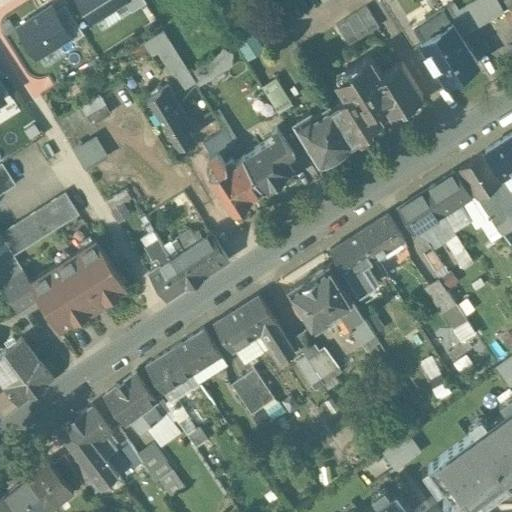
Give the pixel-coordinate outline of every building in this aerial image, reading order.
[(56,0),(55,0),(19,23),(41,57),(88,27),(72,1),(62,8),(56,0)] [(86,0),(98,17),(124,0),(130,0),(135,7),(144,0),(86,0)] [(455,4),(452,0),(439,0),(446,10),(455,4)] [(497,0),(473,0),(458,8),(470,28),(503,10),(497,0)] [(367,3),(336,22),(350,43),(380,24),(367,3)] [(458,8),(455,4),(446,10),(453,21),(454,21),(462,34),(470,28),(458,8)] [(453,21),(423,40),(447,80),(478,60),(462,34),(454,21),(453,21)] [(195,79),(164,28),(146,40),(152,50),(159,46),(165,55),(187,84),(195,79)] [(388,69),(381,74),(379,70),(380,69),(370,53),(352,65),(355,70),(341,79),(339,75),(334,78),(344,94),(331,102),(354,137),(354,138),(374,125),(372,122),(384,115),(381,110),(388,106),(391,111),(401,104),(403,106),(423,94),(401,59),(388,68),(388,69)] [(0,102),(14,94),(0,71),(0,102)] [(174,92),(168,82),(147,95),(177,145),(193,135),(188,127),(192,124),(173,92),(174,92)] [(280,84),(266,92),(278,111),(291,103),(280,84)] [(105,102),(86,113),(92,122),(111,111),(105,102)] [(331,102),(313,113),(310,109),(295,119),(320,159),(354,138),(354,137),(331,102)] [(274,134),(242,155),(263,188),(266,193),(293,176),(293,170),(286,159),(295,153),(277,126),(271,129),(274,134)] [(225,127),(203,141),(211,154),(219,149),(219,150),(233,141),(225,128),(225,127)] [(109,152),(96,131),(81,141),(79,138),(72,143),(79,154),(86,167),(109,152)] [(511,131),(486,148),(507,182),(511,189),(511,131)] [(242,156),(234,161),(231,156),(226,160),(219,150),(219,149),(211,154),(209,155),(219,171),(210,177),(231,210),(251,197),(250,196),(263,188),(242,155),(241,155),(242,156)] [(500,181),(481,151),(458,166),(475,191),(477,194),(478,196),(491,217),(503,209),(511,223),(511,189),(507,182),(502,185),(500,182),(500,181)] [(2,161),(0,161),(0,192),(16,183),(2,161)] [(470,194),(455,170),(454,168),(453,169),(425,187),(442,214),(443,214),(451,227),(453,229),(471,217),(477,225),(481,222),(491,217),(478,196),(477,194),(475,191),(470,194)] [(127,187),(107,200),(112,208),(132,196),(127,187)] [(425,187),(398,205),(397,204),(396,205),(397,206),(413,230),(412,231),(413,232),(442,214),(425,187)] [(65,190),(0,231),(13,253),(14,253),(79,212),(65,190)] [(511,223),(503,209),(491,217),(502,233),(510,243),(511,241),(511,223)] [(387,212),(359,229),(375,256),(405,237),(388,211),(386,211),(387,212)] [(502,233),(491,217),(481,222),(486,230),(486,231),(492,239),(502,233)] [(190,226),(169,239),(178,252),(203,236),(198,229),(193,232),(190,226)] [(453,229),(451,227),(442,233),(456,253),(465,247),(453,229)] [(359,229),(330,248),(336,258),(347,274),(352,271),(365,263),(375,256),(359,229)] [(172,256),(170,257),(187,284),(187,283),(188,284),(201,275),(228,257),(211,231),(203,236),(178,252),(172,256)] [(160,236),(147,244),(153,256),(158,253),(163,261),(170,257),(172,256),(160,236)] [(96,237),(31,279),(25,270),(24,270),(24,271),(39,294),(59,327),(90,307),(91,309),(102,303),(100,301),(126,285),(96,237)] [(443,265),(432,248),(423,254),(434,271),(443,265)] [(13,253),(0,261),(0,265),(5,273),(0,276),(0,281),(2,285),(24,271),(24,270),(14,253),(13,253)] [(163,261),(149,270),(153,278),(153,277),(166,297),(187,284),(170,257),(163,261)] [(353,271),(352,271),(347,274),(336,258),(330,262),(351,297),(364,289),(353,271)] [(330,262),(326,264),(322,262),(314,267),(314,271),(290,287),(315,327),(325,321),(322,316),(342,304),(352,297),(351,297),(330,262)] [(377,282),(365,263),(353,271),(364,289),(377,282)] [(24,271),(2,285),(17,308),(39,294),(24,271)] [(455,302),(438,277),(425,286),(441,311),(442,310),(455,302)] [(295,349),(259,292),(236,307),(253,334),(254,334),(254,335),(258,340),(260,344),(268,339),(281,358),(295,349)] [(363,316),(354,300),(352,298),(352,297),(342,304),(353,322),(363,316)] [(467,319),(455,301),(455,302),(442,310),(454,327),(466,319),(467,319)] [(236,307),(213,321),(231,348),(235,346),(239,343),(241,347),(251,341),(248,337),(253,334),(236,307)] [(383,327),(373,310),(363,316),(374,333),(383,327)] [(363,316),(353,322),(363,339),(374,333),(363,316)] [(461,341),(475,332),(466,319),(454,327),(453,328),(461,341)] [(204,327),(175,345),(192,371),(221,353),(204,327)] [(305,329),(294,337),(305,353),(316,346),(305,329)] [(251,341),(241,347),(239,343),(235,346),(243,359),(262,347),(260,344),(258,340),(254,335),(254,334),(253,334),(248,337),(251,341)] [(32,350),(22,335),(16,340),(13,335),(6,341),(9,345),(6,347),(37,388),(53,376),(33,349),(32,350)] [(305,353),(304,354),(319,377),(338,365),(323,342),(305,353)] [(175,345),(146,363),(163,389),(192,371),(175,345)] [(37,388),(6,347),(0,351),(0,375),(20,401),(37,388)] [(422,358),(431,375),(440,370),(432,353),(422,358)] [(319,377),(304,354),(296,359),(311,382),(319,377)] [(511,354),(496,366),(510,385),(511,383),(511,354)] [(274,397),(254,367),(243,375),(263,404),(264,404),(274,397)] [(155,397),(136,372),(137,372),(136,370),(134,371),(134,372),(107,392),(105,393),(106,394),(107,394),(125,419),(126,420),(130,416),(141,431),(161,415),(151,401),(154,398),(155,398),(156,398),(155,397),(155,396),(155,397)] [(263,404),(243,375),(231,382),(251,412),(254,411),(263,404)] [(161,393),(155,397),(156,398),(155,398),(154,398),(151,401),(161,415),(171,408),(166,400),(161,393)] [(184,407),(175,394),(166,400),(171,408),(179,420),(186,413),(183,409),(184,407)] [(112,429),(92,402),(75,416),(106,456),(117,449),(118,447),(107,433),(112,429)] [(511,402),(427,465),(448,494),(442,498),(452,511),(473,511),(511,483),(511,402)] [(280,427),(264,404),(263,404),(254,411),(270,434),(280,427)] [(106,456),(75,416),(58,428),(78,454),(101,485),(102,486),(118,473),(106,456)] [(421,450),(407,431),(381,450),(395,469),(421,450)] [(137,453),(128,440),(121,446),(134,465),(142,460),(137,453)] [(167,461),(153,441),(137,453),(142,460),(156,480),(160,477),(165,473),(160,466),(167,461)] [(128,465),(117,449),(106,456),(118,473),(128,465)] [(78,472),(64,453),(53,462),(68,481),(78,472)] [(101,485),(78,454),(70,460),(78,472),(91,492),(101,485)] [(53,462),(49,457),(46,459),(46,460),(40,466),(39,465),(27,475),(52,505),(53,505),(50,500),(58,494),(62,498),(74,488),(68,481),(53,462)] [(182,488),(169,471),(165,473),(160,477),(172,495),(182,488)] [(44,511),(52,505),(27,475),(25,476),(26,477),(18,483),(17,482),(5,492),(21,511),(35,511),(36,511),(44,511)] [(419,511),(403,488),(367,511),(419,511)] [(21,511),(5,492),(4,494),(5,494),(0,498),(0,511),(21,511)]
